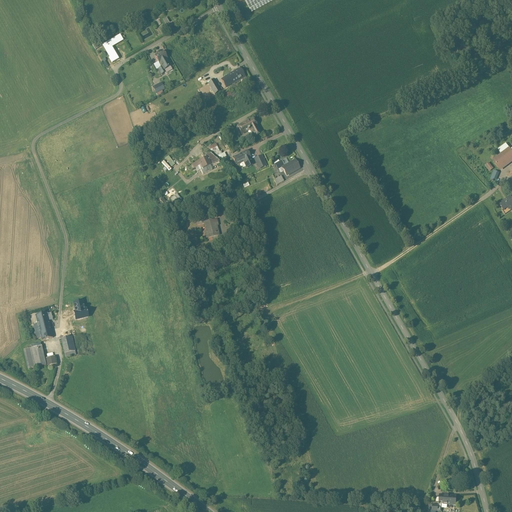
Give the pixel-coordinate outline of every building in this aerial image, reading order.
[(245,0),(251,10),(269,0),(245,0)] [(120,35),(103,45),(110,58),(109,58),(112,63),(118,60),(111,48),(123,41),(120,35)] [(103,38),(92,44),(95,50),(101,46),(101,45),(105,42),(103,38)] [(167,59),(163,52),(155,57),(159,64),(161,67),(162,67),(165,73),(166,73),(164,70),(167,68),(168,69),(168,68),(171,66),(167,59)] [(240,68),(228,76),(232,84),(245,77),(240,68)] [(228,76),(221,80),(226,88),(232,84),(228,76)] [(220,91),(214,80),(208,84),(214,95),(220,91)] [(166,88),(164,84),(155,89),(157,93),(166,88)] [(256,126),(253,119),(238,127),(242,134),(242,133),(247,130),(247,131),(251,129),(254,136),(253,136),(254,137),(260,133),(256,126)] [(511,153),(509,149),(493,161),(499,169),(511,159),(511,153)] [(245,152),(233,158),(236,164),(236,165),(243,161),(247,168),(253,165),(250,158),(247,151),(245,152)] [(168,156),(164,159),(171,167),(174,164),(168,156)] [(261,156),(255,159),(259,169),(266,166),(261,156)] [(206,158),(199,161),(201,165),(203,169),(211,166),(208,161),(207,161),(206,158)] [(295,160),(282,168),(286,176),(300,169),(295,160)] [(281,161),(274,165),(277,169),(284,165),(281,161)] [(161,188),(153,170),(148,173),(156,191),(161,188)] [(494,181),(498,173),(494,171),(490,179),(494,181)] [(281,176),(274,180),(277,185),(284,182),(281,176)] [(170,199),(173,203),(179,197),(177,194),(170,199)] [(511,201),(509,197),(498,205),(502,210),(500,211),(503,215),(510,211),(509,210),(511,207),(511,201)] [(211,222),(209,217),(203,218),(202,218),(197,219),(198,221),(199,225),(203,224),(205,224),(207,232),(204,233),(206,239),(219,236),(217,227),(218,226),(217,220),(211,222)] [(70,307),(73,321),(87,318),(83,299),(72,301),(73,306),(70,307)] [(47,313),(35,316),(37,324),(34,325),(35,330),(39,329),(42,341),(53,338),(47,313)] [(71,337),(61,339),(66,357),(76,355),(71,337)] [(41,346),(23,350),(28,370),(46,366),(41,346)] [(54,357),(46,359),(48,367),(56,365),(54,357)] [(456,497),(439,495),(439,504),(438,504),(438,505),(438,506),(437,506),(436,511),(441,511),(441,507),(441,505),(447,505),(456,506),(456,497)]
